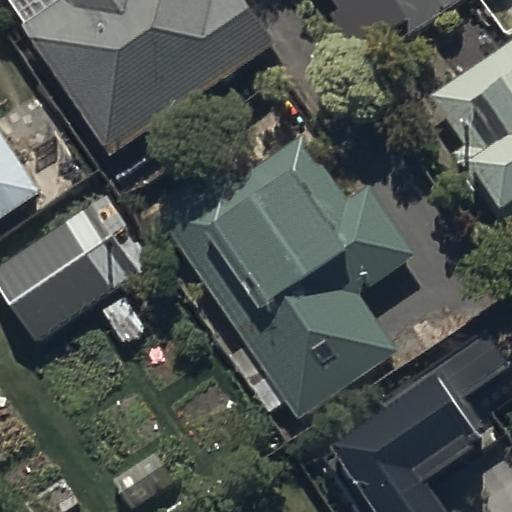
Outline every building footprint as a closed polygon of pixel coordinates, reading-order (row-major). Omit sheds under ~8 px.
[(79,0),(26,37),(114,167),(278,55),(240,0),(79,0)] [(313,0),(360,67),(410,33),(387,0),(313,0)] [(511,50),(431,108),(481,178),(473,183),(511,237),(511,50)] [(69,130),(45,92),(5,117),(29,155),(69,130)] [(0,238),(45,207),(0,140),(0,238)] [(177,208),(190,226),(172,238),(301,427),(401,359),(364,305),(421,266),(373,195),(350,210),(307,146),(269,172),(256,154),(177,208)] [(90,219),(0,276),(0,288),(40,352),(136,291),(90,219)] [(510,365),(488,334),(327,447),(372,511),(444,511),(421,479),(488,431),(464,397),(510,365)] [(144,511),(177,490),(155,458),(114,486),(131,511),(144,511)] [(511,511),(511,479),(482,501),(489,511),(511,511)]
